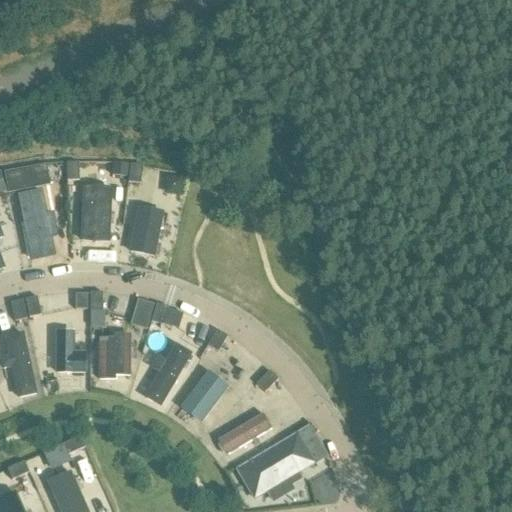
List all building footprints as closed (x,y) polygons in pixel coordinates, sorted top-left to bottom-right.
[(78,163),(67,163),(68,183),(80,182),(79,163),(78,163)] [(113,163),(112,177),(128,179),(129,166),(129,165),(113,163)] [(129,184),(141,186),(143,166),(131,165),(131,166),(129,184)] [(6,175),(10,196),(40,190),(36,169),(6,175)] [(110,192),(82,191),(81,246),(108,247),(110,192)] [(43,193),(24,196),(35,260),(54,257),(43,193)] [(136,262),(155,265),(165,209),(146,206),(144,218),(136,216),(134,228),(142,230),(136,262)] [(76,295),(76,311),(89,311),(89,295),(76,295)] [(92,295),(92,314),(104,314),(105,295),(94,295),(93,295),(92,295)] [(28,300),(26,301),(30,319),(42,317),(38,299),(28,300)] [(28,320),(24,302),(11,304),(15,323),(28,320)] [(155,307),(138,302),(131,326),(148,331),(155,307)] [(157,305),(152,324),(163,327),(169,309),(157,305)] [(219,354),(228,338),(218,332),(208,348),(219,354)] [(74,334),(57,334),(57,373),(84,373),(84,353),(74,353),(74,334)] [(115,381),(115,377),(130,377),(131,336),(116,336),(116,340),(101,340),(100,381),(115,381)] [(0,382),(4,393),(30,382),(12,339),(0,344),(0,382)] [(146,399),(161,407),(191,355),(176,347),(167,364),(159,359),(153,370),(161,374),(146,399)] [(265,394),(279,381),(270,372),(257,386),(265,394)] [(209,374),(183,409),(202,424),(229,388),(209,374)] [(267,415),(221,442),(230,457),(276,430),(267,415)] [(316,463),(326,456),(314,436),(316,434),(315,433),(311,425),(310,424),(307,425),(308,427),(297,434),(316,463)] [(295,432),(235,468),(254,499),(266,492),(272,502),(295,488),(292,483),(303,477),(300,471),(313,463),(295,432)] [(81,438),(64,445),(69,457),(86,449),(81,438)] [(25,463),(7,471),(13,482),(30,474),(25,463)] [(48,484),(60,511),(87,511),(71,474),(48,484)] [(22,511),(15,495),(0,501),(0,511),(22,511)]
